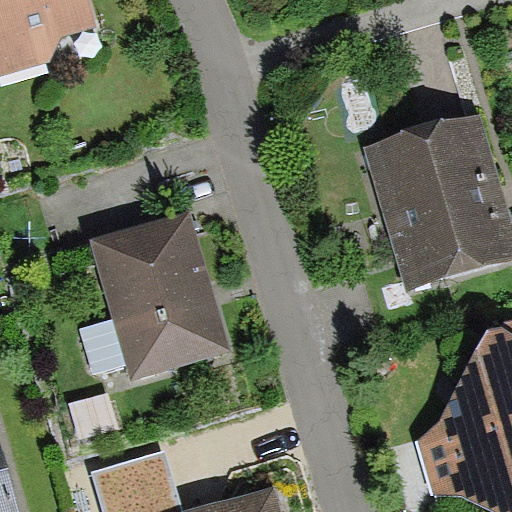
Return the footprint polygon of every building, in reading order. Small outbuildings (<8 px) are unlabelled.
[(0,0),(0,82),(91,53),(69,0),(0,0)] [(511,251),(474,130),(371,161),(415,305),(511,275),(511,251)] [(183,228),(87,258),(130,393),(226,363),(183,228)] [(511,511),(511,334),(479,343),(419,462),(430,505),(446,511),(511,511)] [(0,511),(17,511),(0,453),(0,511)]
